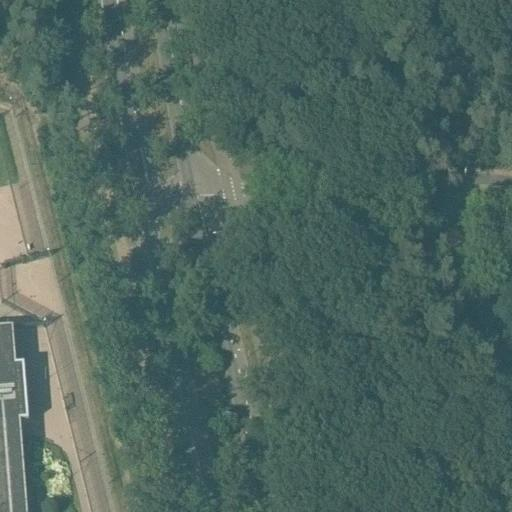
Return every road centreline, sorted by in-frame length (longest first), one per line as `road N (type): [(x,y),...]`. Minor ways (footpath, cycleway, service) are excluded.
road 1 (primary): [(270,511),(197,200)]
road 2 (unclassified): [(511,202),(466,198),(442,212),(197,200)]
road 3 (primary): [(143,204),(216,511)]
road 4 (primary): [(111,0),(143,204)]
road 5 (primary): [(197,200),(158,0)]
